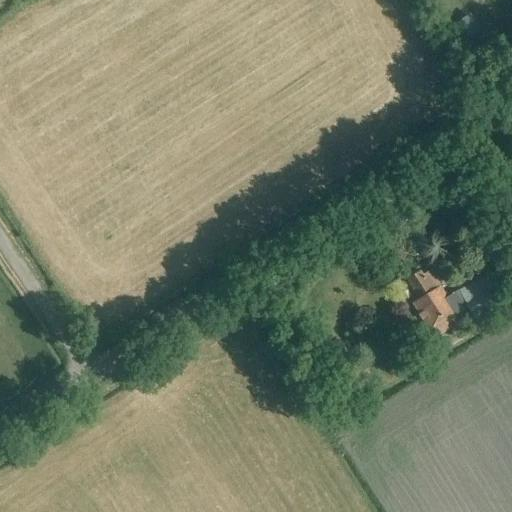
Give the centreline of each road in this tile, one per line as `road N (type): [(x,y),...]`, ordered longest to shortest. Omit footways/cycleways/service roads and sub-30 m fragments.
road 1 (unclassified): [(0,440),(511,87)]
road 2 (track): [(93,382),(0,241)]
